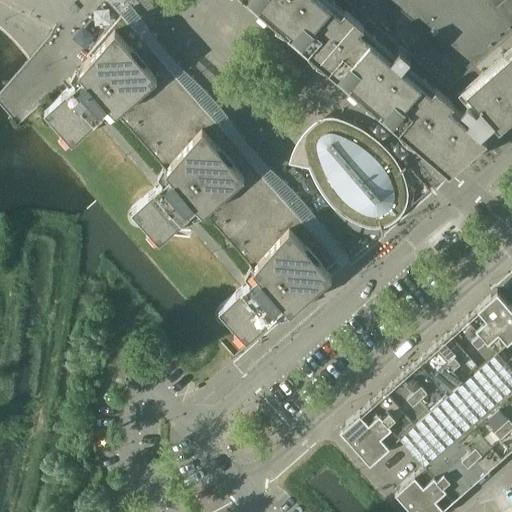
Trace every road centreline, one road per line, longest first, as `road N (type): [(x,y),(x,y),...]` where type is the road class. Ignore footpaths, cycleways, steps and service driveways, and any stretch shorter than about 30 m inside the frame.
road 1 (unclassified): [(473,192),(195,433)]
road 2 (unclassified): [(240,486),(511,247)]
road 3 (unclassified): [(195,433),(148,382),(135,392),(127,442),(155,511)]
